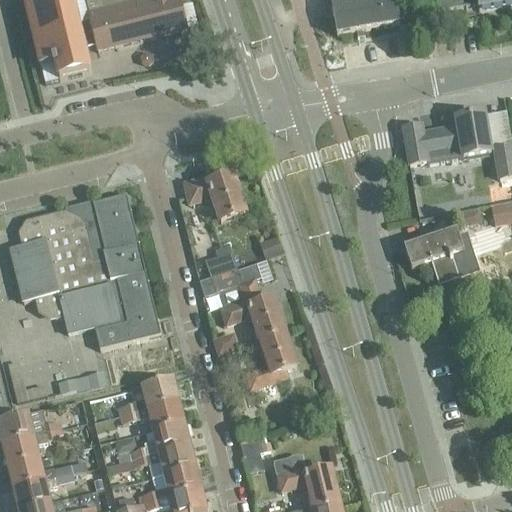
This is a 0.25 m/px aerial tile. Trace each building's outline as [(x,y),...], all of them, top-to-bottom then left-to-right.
[(70,0),(23,0),(41,74),(45,88),(59,85),(89,77),(83,52),(96,49),(98,56),(186,34),(179,4),(171,6),(169,0),(83,0),(90,26),(78,29),(70,0)] [(399,32),(412,30),(408,9),(395,11),(394,1),(360,7),(357,0),(321,0),(326,10),(331,9),(336,39),(355,36),(356,42),(364,41),(363,35),(398,29),(399,32)] [(434,0),(437,15),(465,11),(465,12),(477,10),(478,15),(511,8),(511,0),(464,0),(463,0),(434,0)] [(415,130),(401,132),(403,143),(407,169),(408,169),(426,166),(424,153),(449,149),(450,155),(461,154),(462,161),(491,157),(488,140),(486,129),(484,120),(479,121),(479,118),(470,120),(470,122),(455,124),(457,133),(421,138),(419,129),(415,130)] [(511,151),(492,156),(497,184),(511,182),(511,151)] [(184,189),(189,209),(213,203),(220,226),(245,219),(232,181),(218,185),(216,180),(184,189)] [(97,224),(85,227),(65,216),(31,224),(19,243),(21,251),(10,254),(23,307),(34,305),(36,312),(56,324),(63,322),(67,339),(94,332),(100,355),(148,344),(148,343),(161,340),(158,328),(149,294),(130,213),(129,213),(126,201),(114,204),(93,209),(97,224)] [(481,227),(478,213),(459,218),(462,231),(481,227)] [(455,236),(403,253),(410,275),(430,268),(438,291),(457,285),(457,284),(478,277),(466,240),(458,243),(455,236)] [(276,241),(259,247),(265,265),(282,259),(276,241)] [(237,275),(236,273),(231,258),(205,267),(211,284),(237,275)] [(211,284),(201,288),(205,302),(237,292),(242,308),(260,302),(249,269),(236,273),(237,275),(211,284)] [(251,322),(260,348),(285,340),(273,305),(262,308),(260,302),(242,308),(221,315),(226,331),(251,322)] [(233,339),(215,344),(221,361),(239,356),(233,339)] [(285,340),(260,348),(269,373),(246,381),(247,385),(244,386),(247,393),(250,392),(251,396),(287,384),(284,376),(296,373),(285,340)] [(118,414),(120,422),(179,407),(173,384),(141,392),(144,406),(133,409),(133,410),(118,414)] [(149,423),(152,437),(185,429),(179,407),(120,422),(122,430),(138,425),(138,426),(149,423)] [(0,426),(0,443),(2,450),(61,435),(59,427),(44,431),(40,416),(0,426)] [(235,431),(240,449),(263,442),(259,425),(237,431),(235,431)] [(131,465),(131,466),(190,451),(185,429),(152,437),(155,447),(144,450),(145,453),(117,461),(119,468),(131,465)] [(2,450),(7,473),(40,465),(36,451),(48,448),(47,447),(66,443),(64,435),(61,435),(2,450)] [(263,442),(240,449),(243,463),(267,456),(263,442)] [(160,467),(163,481),(196,473),(190,451),(131,466),(133,473),(149,469),(149,470),(160,467)] [(307,491),(312,511),(329,511),(339,510),(330,475),(319,478),(318,472),(304,475),(301,463),(275,469),(282,497),(307,491)] [(40,465),(7,473),(13,495),(72,480),(70,472),(53,476),(43,478),(40,465)] [(142,508),(142,509),(202,495),(196,473),(163,481),(153,483),(156,497),(140,502),(142,508)] [(13,495),(17,511),(39,511),(51,509),(47,494),(74,487),(72,480),(13,495)] [(205,511),(202,495),(142,509),(142,508),(134,510),(127,511),(164,511),(171,510),(171,511),(205,511)] [(127,511),(134,510),(132,502),(119,506),(120,511),(127,511)]
